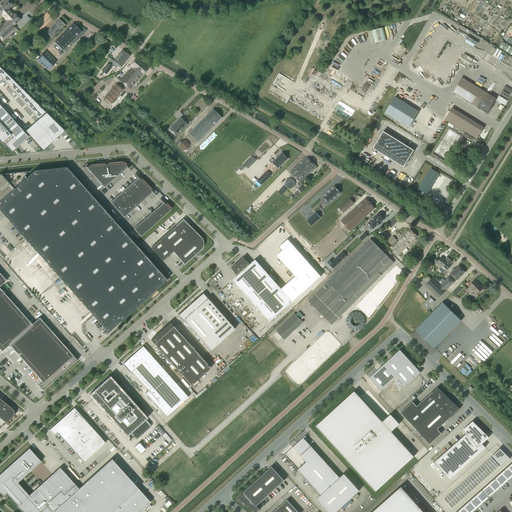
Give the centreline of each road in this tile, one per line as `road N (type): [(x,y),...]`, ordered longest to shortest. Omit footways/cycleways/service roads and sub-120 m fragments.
road 1 (unclassified): [(0,161),(125,148),(224,243),(38,413)]
road 2 (residential): [(436,234),(41,0)]
road 3 (unclassified): [(511,440),(398,335),(221,495)]
road 4 (unclassified): [(173,511),(381,324),(436,234)]
road 5 (unknown): [(102,356),(0,246)]
road 6 (unclassified): [(436,234),(511,111)]
road 7 (unknown): [(90,367),(0,269)]
